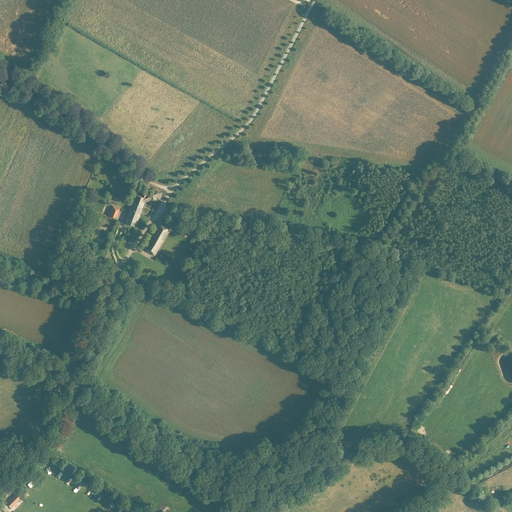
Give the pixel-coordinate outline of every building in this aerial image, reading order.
[(97,139),(89,134),(86,137),(94,143),(97,139)] [(153,200),(155,199),(156,199),(157,198),(156,197),(158,196),(158,195),(159,195),(159,194),(158,191),(157,191),(156,192),(156,191),(147,195),(143,193),(142,197),(137,195),(133,204),(132,204),(130,208),(129,209),(130,210),(125,222),(135,227),(143,208),(142,208),(145,200),(148,201),(151,199),(153,200)] [(119,216),(118,216),(121,207),(112,204),(107,217),(117,221),(119,216)] [(170,229),(166,227),(158,222),(143,249),(155,255),(170,229)] [(100,226),(98,242),(105,243),(107,227),(100,226)] [(18,486),(13,491),(20,498),(25,493),(18,486)] [(13,497),(8,503),(12,506),(17,501),(13,497)]
